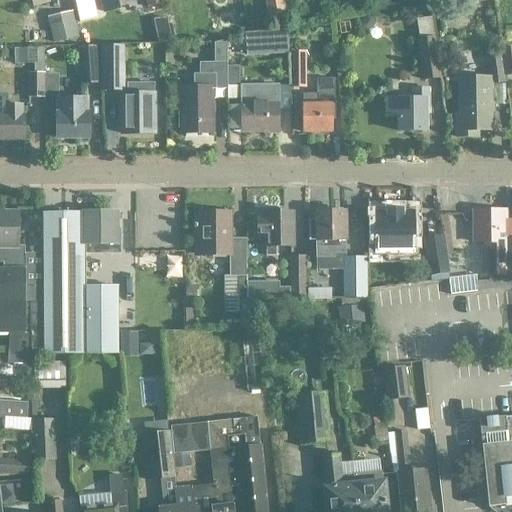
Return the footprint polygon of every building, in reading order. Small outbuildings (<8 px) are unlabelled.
[(91,0),(73,0),(78,19),(95,15),(91,0)] [(133,0),(101,0),(104,13),(119,10),(118,8),(134,4),(133,0)] [(286,15),(284,3),(266,6),(268,18),(286,15)] [(78,38),(72,12),(47,18),(53,44),(78,38)] [(416,39),(422,81),(439,79),(433,39),(435,38),(432,18),(416,20),(418,39),(416,39)] [(153,22),(158,43),(171,40),(166,19),(153,22)] [(274,55),(290,53),(287,30),(272,32),(274,55)] [(249,37),(246,38),(247,57),(274,55),(272,32),(249,34),(249,37)] [(79,48),(81,85),(99,84),(96,47),(79,48)] [(504,77),(511,75),(511,47),(500,50),(501,56),(504,77)] [(27,74),(27,99),(43,98),(43,49),(15,49),(15,65),(34,65),(34,73),(27,74)] [(106,51),(106,92),(122,92),(122,51),(106,51)] [(306,89),(306,52),(291,52),(291,89),(306,89)] [(456,79),(457,114),(455,114),(455,137),(478,137),(478,131),(491,131),(491,85),(505,83),(504,77),(501,56),(485,58),(488,78),(456,79)] [(212,89),(227,89),(226,64),(215,64),(200,64),(200,74),(193,74),(193,89),(181,89),(181,113),(178,113),(178,128),(181,128),(182,135),(212,134),(212,89)] [(227,67),(228,87),(240,87),(240,67),(227,67)] [(303,95),(303,107),(303,134),(331,133),(331,120),(334,120),(334,81),(316,81),(316,95),(303,95)] [(425,132),(425,114),(428,114),(429,89),(414,89),(414,100),(387,100),(387,117),(399,117),(399,132),(425,132)] [(0,94),(0,138),(24,139),(24,115),(22,115),(22,105),(8,105),(8,95),(0,94)] [(153,95),(122,96),(122,135),(154,135),(153,95)] [(86,101),(57,101),(57,139),(88,139),(88,115),(86,115),(86,101)] [(251,102),(251,108),(241,108),(241,131),(265,131),(265,134),(278,134),(278,101),(251,102)] [(433,204),(435,215),(441,215),(443,233),(451,232),(450,221),(456,220),(453,202),(433,204)] [(320,209),(320,213),(317,213),(317,221),(309,222),(309,242),(316,242),(317,258),(333,258),(333,254),(345,254),(344,212),(333,212),(333,209),(320,209)] [(511,222),(505,223),(505,211),(474,212),(475,244),(489,244),(489,286),(507,284),(507,282),(511,282),(511,222)] [(413,214),(390,214),(390,212),(377,213),(377,244),(402,244),(402,241),(413,241),(413,214)] [(38,302),(43,302),(43,354),(117,354),(117,303),(117,286),(85,287),(84,256),(84,247),(83,247),(83,213),(81,213),(81,214),(43,214),(43,268),(38,268),(38,302)] [(84,256),(120,256),(120,245),(117,245),(117,213),(83,213),(83,247),(84,247),(84,256)] [(200,216),(194,217),(194,253),(200,253),(200,256),(213,256),(213,257),(224,257),(224,256),(229,256),(229,276),(246,276),(246,269),(246,255),(246,239),(230,240),(230,213),(200,213),(200,216)] [(0,214),(0,252),(3,252),(3,268),(24,268),(24,246),(13,246),(12,215),(0,214)] [(265,238),(265,248),(265,257),(275,257),(275,248),(293,247),(292,214),(264,214),(264,218),(256,218),(257,238),(265,238)] [(443,238),(424,241),(429,276),(448,274),(443,238)] [(305,301),(304,258),(290,258),(291,301),(305,301)] [(363,258),(345,259),(346,299),(364,298),(363,258)] [(176,291),(177,265),(138,264),(137,290),(176,291)] [(25,332),(24,302),(24,268),(3,268),(0,268),(0,332),(10,332),(25,332)] [(38,302),(38,268),(24,268),(24,302),(38,302)] [(247,282),(247,299),(290,299),(290,287),(279,287),(279,281),(247,282)] [(240,330),(258,329),(260,329),(260,301),(240,301),(240,330)] [(28,349),(28,350),(41,350),(41,304),(30,304),(30,334),(25,334),(25,332),(10,332),(9,349),(28,349)] [(362,304),(331,306),(333,326),(364,323),(362,304)] [(137,357),(136,333),(122,333),(122,357),(137,357)] [(28,349),(9,349),(8,364),(28,364),(28,350),(28,349)] [(65,390),(65,364),(34,364),(34,390),(65,390)] [(408,399),(404,367),(381,370),(385,402),(408,399)] [(329,443),(326,394),(295,396),(299,446),(329,443)] [(0,416),(4,417),(26,419),(27,402),(0,400),(0,416)] [(511,415),(481,419),(489,506),(505,504),(505,506),(511,505),(511,415)] [(231,509),(231,511),(265,511),(256,417),(207,423),(213,484),(215,511),(231,509)] [(53,420),(33,421),(34,461),(54,460),(53,420)] [(375,444),(387,443),(385,428),(373,430),(375,444)] [(426,511),(423,471),(409,472),(405,431),(395,433),(398,473),(401,511),(426,511)] [(148,480),(173,477),(167,432),(142,436),(148,480)] [(323,511),(354,511),(351,475),(340,476),(338,455),(322,457),(325,489),(322,490),(323,511)] [(0,475),(27,477),(28,461),(0,459),(0,475)] [(380,472),(351,475),(354,511),(385,511),(383,484),(381,484),(380,472)] [(33,476),(33,485),(52,486),(52,477),(33,476)] [(231,511),(231,509),(215,511),(213,484),(190,487),(193,509),(197,508),(197,511),(231,511)] [(158,511),(197,511),(197,508),(193,509),(190,487),(173,488),(175,507),(158,509),(158,511)] [(60,511),(60,501),(46,503),(46,511),(60,511)]
